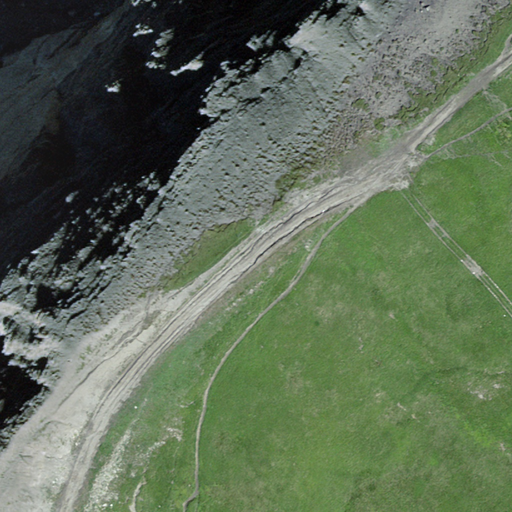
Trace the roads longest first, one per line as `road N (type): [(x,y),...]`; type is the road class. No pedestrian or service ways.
road 1 (track): [(64,511),(102,417),(187,311),(307,208),(399,157)]
road 2 (track): [(511,56),(399,157)]
